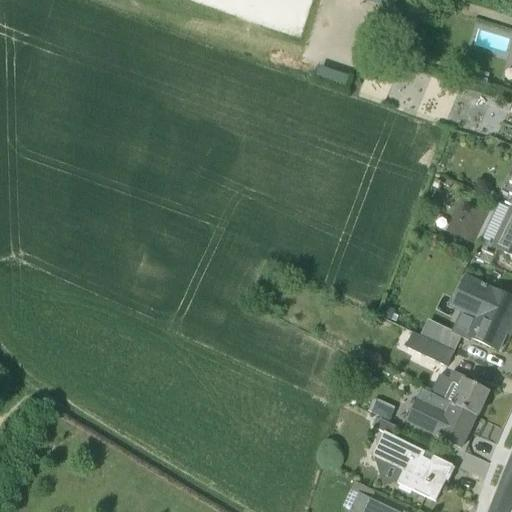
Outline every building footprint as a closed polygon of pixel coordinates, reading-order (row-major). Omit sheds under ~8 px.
[(396,0),(366,0),(394,9),(396,0)] [(367,70),(371,57),(362,54),(357,66),(367,70)] [(485,89),(487,82),(475,78),(472,85),(485,89)] [(494,229),(486,246),(511,258),(511,210),(508,209),(497,231),(494,229)] [(480,262),(490,267),(495,259),(484,254),(480,262)] [(511,300),(465,278),(452,307),(477,319),(468,339),(497,352),(505,336),(511,338),(511,336),(511,300)] [(393,312),(385,309),(382,318),(390,321),(393,312)] [(447,369),(454,354),(420,338),(412,334),(405,349),(447,369)] [(370,354),(362,350),(357,359),(366,363),(370,354)] [(489,394),(464,382),(466,379),(453,372),(449,381),(439,376),(430,395),(432,396),(477,418),(489,394)] [(432,396),(430,395),(423,392),(408,423),(438,437),(437,439),(443,442),(444,442),(461,450),(462,449),(466,451),(474,435),(475,435),(476,435),(478,434),(479,433),(480,432),(480,431),(481,431),(485,422),(477,419),(477,418),(432,396)] [(422,459),(424,454),(391,438),(396,427),(387,423),(379,419),(374,430),(382,435),(371,458),(402,473),(397,485),(435,504),(445,483),(447,485),(455,469),(432,458),(430,463),(422,459)] [(394,511),(371,500),(374,493),(353,483),(341,509),(345,511),(394,511)]
